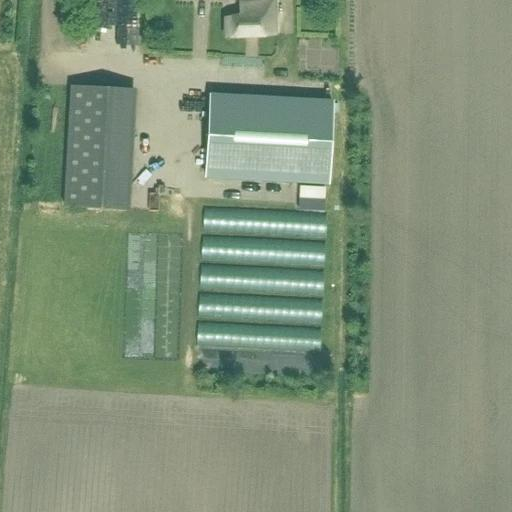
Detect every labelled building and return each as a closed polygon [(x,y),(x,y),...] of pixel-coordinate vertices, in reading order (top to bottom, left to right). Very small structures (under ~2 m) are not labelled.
[(228,19),(221,19),(222,42),(265,42),(265,35),(275,35),(274,0),(237,1),(237,18),(228,19)] [(183,117),(191,105),(161,83),(153,95),(183,117)] [(131,93),(70,90),(63,208),(125,212),(131,93)] [(331,105),(209,99),(205,181),(327,187),(331,105)] [(325,214),(204,209),(198,347),(319,353),(325,214)]
